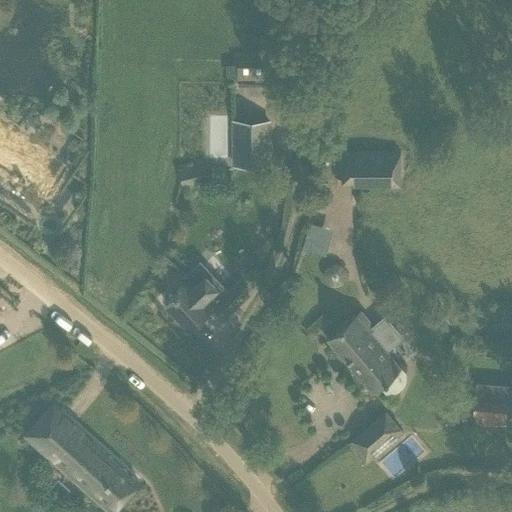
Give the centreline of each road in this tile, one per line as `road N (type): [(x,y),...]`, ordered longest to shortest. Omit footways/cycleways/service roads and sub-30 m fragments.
road 1 (track): [(193,414),(292,225),(308,172),(307,94),(369,0)]
road 2 (unclassified): [(273,511),(193,414),(0,261)]
road 3 (track): [(511,480),(445,479),(381,511)]
